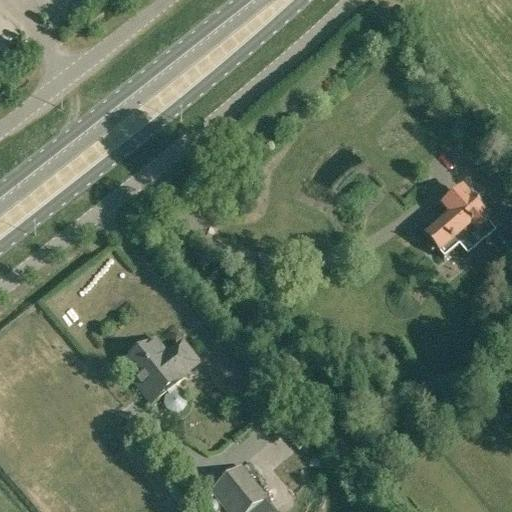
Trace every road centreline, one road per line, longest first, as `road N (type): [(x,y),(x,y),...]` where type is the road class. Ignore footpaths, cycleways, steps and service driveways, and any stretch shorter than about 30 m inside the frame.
road 1 (unclassified): [(0,289),(353,0)]
road 2 (tertiary): [(0,248),(306,0)]
road 3 (tertiary): [(242,0),(0,191)]
road 4 (unclassified): [(164,0),(0,133)]
